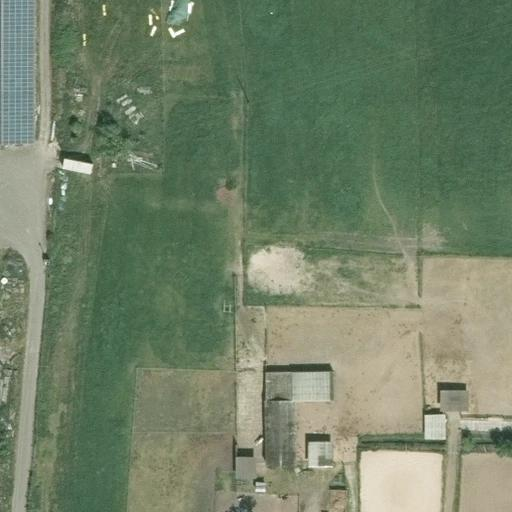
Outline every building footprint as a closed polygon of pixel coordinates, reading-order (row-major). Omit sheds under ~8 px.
[(0,0),(0,139),(35,139),(34,0),(0,0)] [(262,464),(293,464),(292,400),(334,399),(333,370),(261,370),(262,464)] [(436,388),(436,407),(465,407),(466,388),(436,388)] [(420,413),(421,438),(445,437),(444,412),(420,413)] [(328,465),(328,440),(303,440),(303,464),(328,465)] [(251,477),(251,455),(232,455),(231,476),(251,477)]
